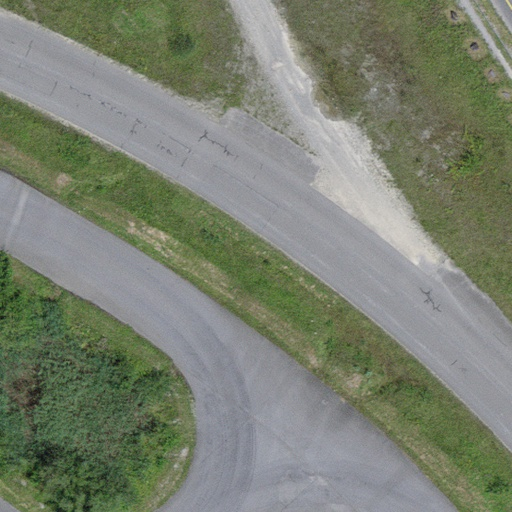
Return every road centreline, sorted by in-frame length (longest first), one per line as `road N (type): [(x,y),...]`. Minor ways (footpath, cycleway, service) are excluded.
road 1 (unclassified): [(0,53),(180,144),(315,233),(456,352),(511,412)]
road 2 (track): [(0,213),(211,345),(389,511)]
road 3 (track): [(255,0),(296,86),(311,153),(315,233)]
